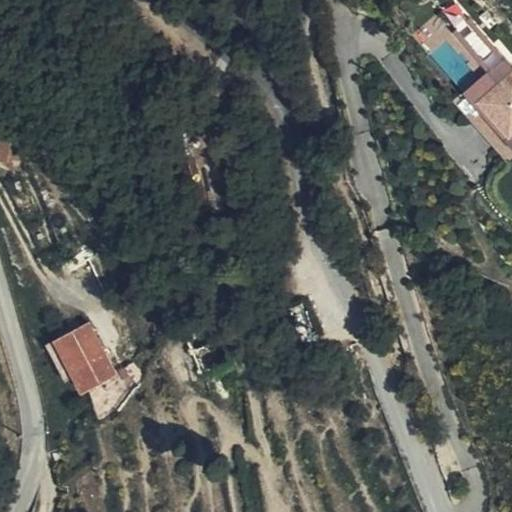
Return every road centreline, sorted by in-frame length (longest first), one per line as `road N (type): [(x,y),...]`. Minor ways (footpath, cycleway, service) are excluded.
road 1 (unclassified): [(439,511),(390,384),(309,237),(281,102),(179,0)]
road 2 (residential): [(18,511),(34,440),(0,292)]
